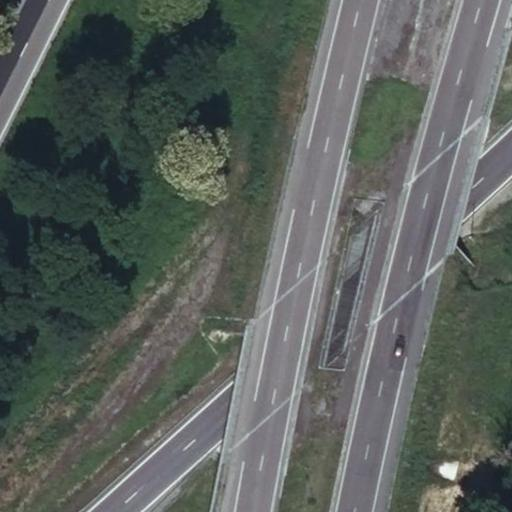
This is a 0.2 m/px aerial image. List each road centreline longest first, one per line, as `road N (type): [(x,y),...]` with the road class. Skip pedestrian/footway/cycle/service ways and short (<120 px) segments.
road 1 (trunk): [(113,511),(511,148)]
road 2 (motorway): [(349,511),(389,320),(481,0)]
road 3 (motorway): [(365,0),(292,278),(247,511)]
